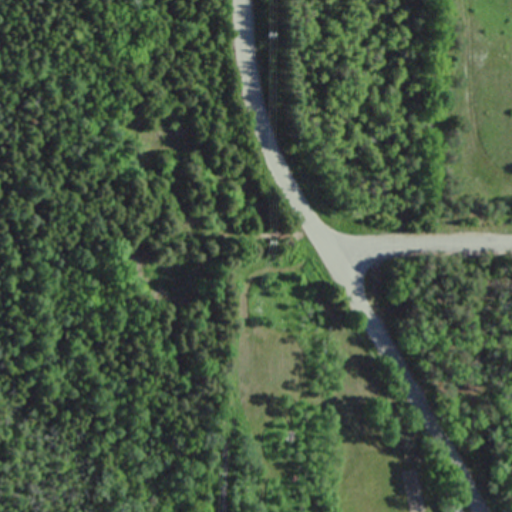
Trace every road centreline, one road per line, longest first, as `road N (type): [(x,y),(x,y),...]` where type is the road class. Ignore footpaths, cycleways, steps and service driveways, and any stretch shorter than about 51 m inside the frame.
road 1 (residential): [(479,511),(273,151),(251,77),(242,0)]
road 2 (residential): [(511,242),(321,243)]
